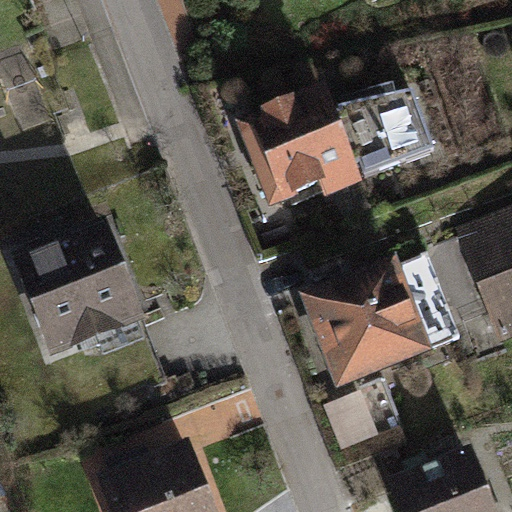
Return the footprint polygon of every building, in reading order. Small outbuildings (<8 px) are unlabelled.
[(332,85),(244,124),(288,224),(377,185),(332,85)] [(145,206),(8,253),(45,361),(182,313),(145,206)] [(511,208),(480,223),(511,294),(511,208)] [(406,265),(315,299),(350,394),(442,361),(406,265)] [(369,400),(333,407),(342,454),(378,447),(369,400)] [(269,511),(234,417),(97,467),(114,511),(269,511)] [(511,511),(511,507),(489,437),(392,469),(405,511),(511,511)]
